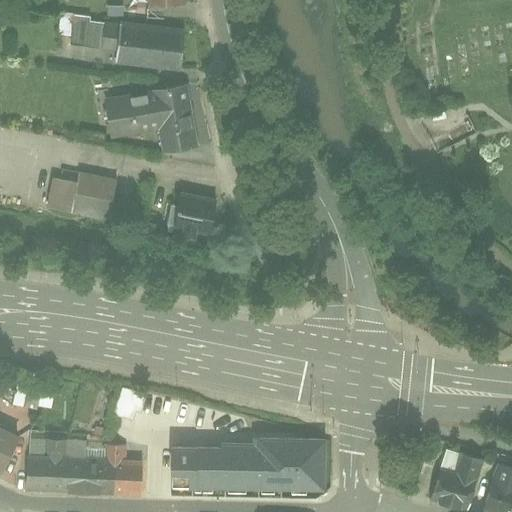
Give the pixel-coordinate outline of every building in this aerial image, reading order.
[(88,11),(57,10),(56,31),(69,32),(69,42),(97,44),(101,19),(88,17),(88,11)] [(116,56),(180,63),(183,29),(119,23),(116,56)] [(184,81),(104,97),(113,137),(157,128),(162,151),(197,144),(184,81)] [(81,126),(79,139),(100,142),(102,130),(81,126)] [(0,208),(83,225),(94,176),(90,175),(92,163),(54,155),(51,167),(37,164),(40,152),(3,144),(1,157),(0,156),(0,208)] [(167,228),(207,236),(214,200),(174,192),(167,228)] [(112,412),(132,420),(142,393),(121,385),(112,412)] [(0,468),(3,470),(18,437),(4,430),(6,425),(0,422),(0,468)] [(25,454),(23,485),(143,490),(144,459),(125,458),(126,443),(106,442),(106,456),(65,454),(66,438),(49,437),(48,455),(25,454)] [(172,497),(327,494),(326,439),(254,440),(254,444),(222,444),(222,448),(171,448),(172,497)] [(430,460),(419,493),(457,505),(474,450),(453,444),(446,465),(430,460)] [(511,465),(488,458),(475,500),(511,511),(511,482),(508,481),(511,468),(511,465)]
